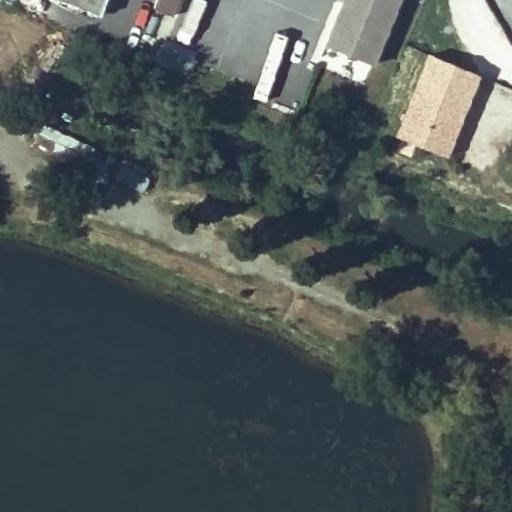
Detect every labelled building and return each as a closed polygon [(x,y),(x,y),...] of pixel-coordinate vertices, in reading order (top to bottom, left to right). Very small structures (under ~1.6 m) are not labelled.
[(62,0),(101,16),(107,0),(62,0)] [(152,0),(149,9),(168,17),(175,0),(152,0)] [(343,0),(325,42),(372,62),(398,0),(343,0)] [(479,72),(428,51),(394,133),(445,154),(479,72)] [(118,168),(115,179),(141,186),(144,175),(118,168)]
